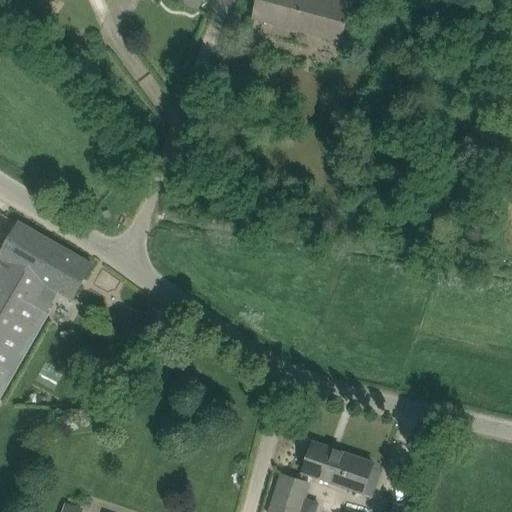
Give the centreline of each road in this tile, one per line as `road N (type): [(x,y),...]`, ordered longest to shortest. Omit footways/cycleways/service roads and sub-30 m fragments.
road 1 (unclassified): [(124,260),(228,0)]
road 2 (unclassified): [(511,432),(284,372)]
road 3 (unclassified): [(284,372),(124,260)]
road 4 (unclassified): [(124,260),(0,184)]
road 5 (unclassified): [(248,511),(284,372)]
